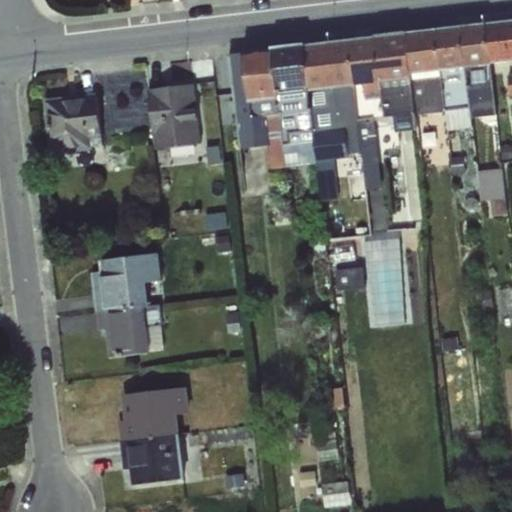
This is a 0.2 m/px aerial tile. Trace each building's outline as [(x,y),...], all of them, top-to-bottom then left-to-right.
[(511,21),(485,25),(490,63),(511,60),(511,21)] [(485,25),(461,28),(465,68),(490,65),(490,63),(485,25)] [(461,28),(435,31),(440,71),(464,68),(465,68),(461,28)] [(435,31),(406,34),(410,75),(440,71),(435,31)] [(406,34),(375,38),(380,83),(411,80),(410,75),(406,34)] [(375,38),(339,42),(344,88),(354,87),(380,83),(375,38)] [(339,42),(305,46),(308,88),(309,92),(344,88),(339,42)] [(308,88),(305,46),(272,49),(272,53),(277,91),(308,88)] [(272,53),(244,56),(248,103),(278,100),(277,91),(272,53)] [(248,103),(244,56),(228,59),(240,150),(267,146),(270,169),(285,169),(283,147),(282,146),(278,100),(248,103)] [(465,68),(464,68),(469,108),(470,118),(496,115),(490,65),(465,68)] [(440,71),(445,111),(469,108),(464,68),(440,71)] [(440,71),(410,75),(411,80),(414,115),(445,111),(440,71)] [(411,80),(380,83),(384,118),(395,118),(397,132),(416,130),(414,115),(411,80)] [(380,83),(354,87),(358,121),(356,121),(360,152),(362,164),(379,163),(374,120),(384,118),(380,83)] [(194,84),(148,90),(154,150),(201,144),(194,84)] [(344,88),(309,92),(311,113),(313,142),(315,151),(316,159),(320,199),(337,197),(333,160),(348,158),(347,154),(360,152),(356,121),(358,121),(354,87),(344,88)] [(308,88),(277,91),(278,100),(282,146),(313,142),(311,113),(309,92),(308,88)] [(91,140),(101,139),(96,94),(43,100),(50,155),(91,150),(91,147),(91,140)] [(469,108),(445,111),(448,130),(472,127),(470,118),(469,108)] [(102,146),(101,139),(91,140),(91,147),(102,146)] [(313,142),(282,146),(283,147),(284,162),(316,159),(315,151),(313,142)] [(511,156),(511,146),(500,147),(501,161),(511,159),(511,156)] [(220,149),(205,151),(207,169),(222,167),(220,149)] [(464,157),(450,158),(451,175),(465,174),(464,157)] [(501,169),(477,172),(480,202),(491,202),(492,216),(507,215),(501,169)] [(228,235),(214,237),(216,255),(231,252),(228,235)] [(149,307),(148,306),(146,283),(162,281),(159,254),(99,261),(100,272),(90,274),(95,313),(144,308),(149,307)] [(349,268),(335,269),(337,292),(352,291),(351,288),(350,269),(349,268)] [(364,268),(350,269),(351,288),(366,287),(364,268)] [(491,291),(479,292),(481,310),(493,308),(491,291)] [(149,307),(144,308),(147,327),(163,326),(161,304),(148,306),(149,307)] [(144,308),(95,313),(98,331),(106,330),(109,359),(150,354),(147,327),(144,308)] [(163,326),(147,327),(150,354),(164,350),(163,326)] [(337,429),(317,432),(320,461),(341,458),(337,429)] [(179,434),(119,441),(123,470),(130,470),(132,486),(185,481),(179,434)] [(244,475),(226,477),(227,489),(245,487),(244,475)] [(348,482),(322,485),(324,508),(350,505),(348,482)] [(506,484),(492,486),(494,499),(507,498),(506,484)]
